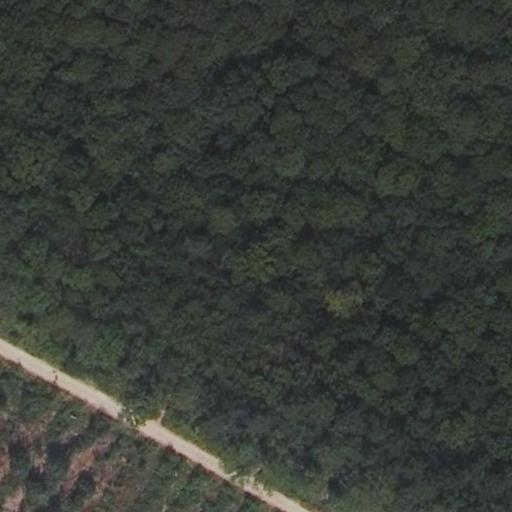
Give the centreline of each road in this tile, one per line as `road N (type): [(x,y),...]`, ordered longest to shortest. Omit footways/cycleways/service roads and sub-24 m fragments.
road 1 (track): [(160,433),(0,345)]
road 2 (track): [(303,511),(160,433)]
